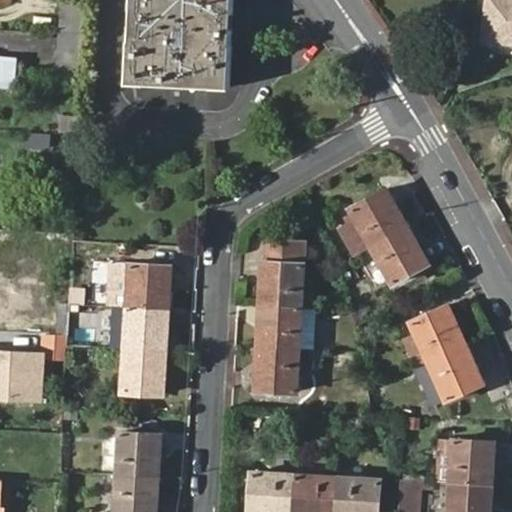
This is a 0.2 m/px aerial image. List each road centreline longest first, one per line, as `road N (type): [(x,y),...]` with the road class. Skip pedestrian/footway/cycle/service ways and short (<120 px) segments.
road 1 (residential): [(227,511),(223,246),(230,217),(410,113)]
road 2 (tertiary): [(410,113),(511,292)]
road 3 (tertiary): [(334,0),(410,113)]
